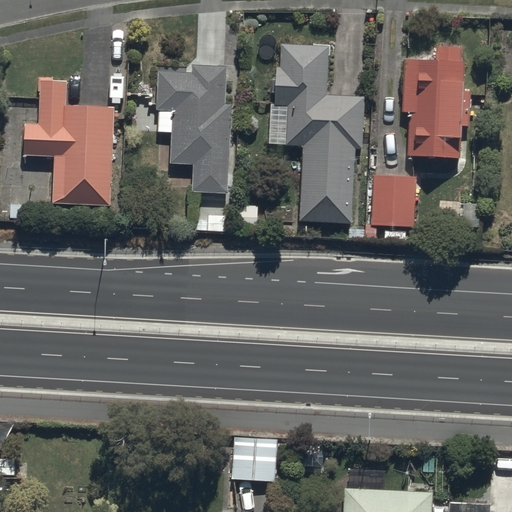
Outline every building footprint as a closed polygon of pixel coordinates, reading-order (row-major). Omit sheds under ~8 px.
[(298,223),(355,226),(362,99),(329,97),(332,49),(278,46),(272,147),(301,149),(298,223)] [(397,168),(455,171),(463,54),(405,50),(397,168)] [(157,134),(172,134),(171,166),(193,166),(193,195),(201,196),(201,198),(231,199),(233,106),(226,106),(227,69),(192,68),(192,76),(159,75),(157,134)] [(24,158),(54,159),(52,207),(112,208),(115,109),(67,108),(68,83),(53,83),(53,81),(39,80),(38,127),(25,126),(24,158)] [(414,230),(416,179),(373,178),(372,226),(366,225),(366,243),(377,243),(378,229),(414,230)] [(258,208),(236,208),(236,230),(258,230),(258,208)] [(233,236),(233,218),(218,217),(218,212),(207,211),(207,216),(205,216),(205,222),(199,222),(198,235),(233,236)] [(232,445),(232,483),(278,483),(278,445),(232,445)] [(428,511),(429,481),(371,479),(357,478),(342,478),(340,511),(428,511)]
